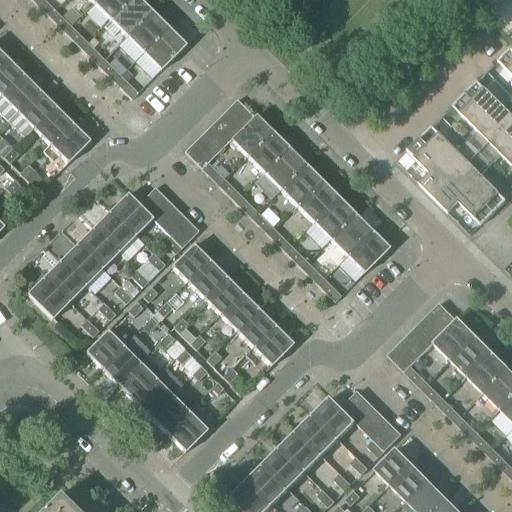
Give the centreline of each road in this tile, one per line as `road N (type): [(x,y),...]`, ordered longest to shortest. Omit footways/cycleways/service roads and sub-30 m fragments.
road 1 (residential): [(162,506),(314,353),(348,347)]
road 2 (residential): [(162,506),(20,368)]
road 3 (residential): [(146,150),(108,154),(0,259)]
road 4 (residential): [(365,166),(493,40)]
road 5 (residential): [(365,166),(250,49)]
road 6 (residential): [(250,49),(146,150)]
road 7 (residential): [(348,347),(448,248)]
